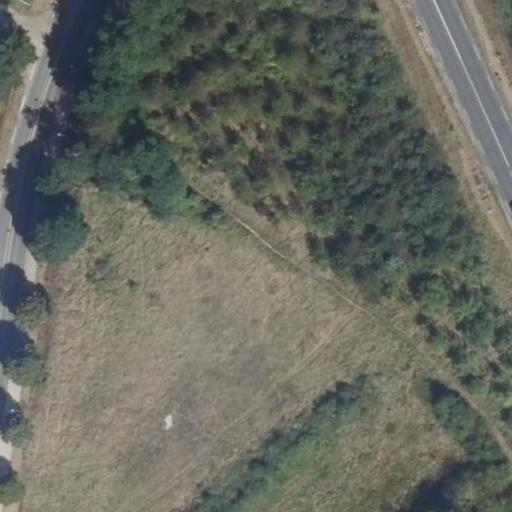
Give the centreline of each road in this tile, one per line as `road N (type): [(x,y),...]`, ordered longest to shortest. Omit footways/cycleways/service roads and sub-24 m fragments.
road 1 (tertiary): [(0,371),(25,192),(88,0)]
road 2 (tertiary): [(68,0),(23,121),(0,241)]
road 3 (secondary): [(511,172),(434,0)]
